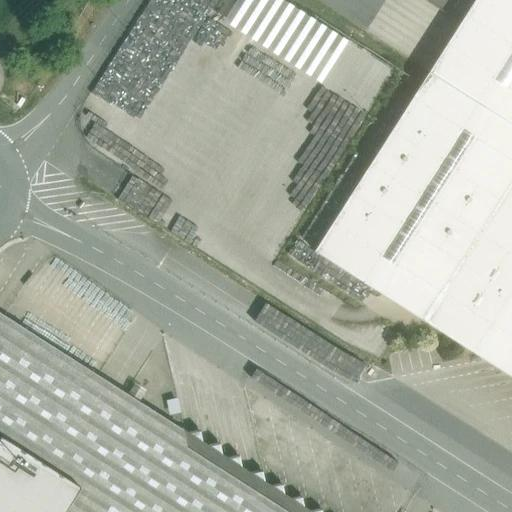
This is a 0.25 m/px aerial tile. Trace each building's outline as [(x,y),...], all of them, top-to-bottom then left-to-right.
[(313,82),(340,34),(280,0),(147,0),(93,97),(95,98),(92,104),(117,118),(125,105),(137,112),(140,105),(149,110),(167,78),(156,72),(166,56),(228,91),(253,48),(313,82)] [(511,0),(474,0),(314,252),(511,378),(511,0)] [(132,193),(126,205),(162,222),(174,197),(131,177),(125,189),(132,193)] [(205,444),(189,447),(185,431),(0,313),(0,435),(81,488),(65,511),(307,511),(306,509),(291,511),(290,511),(287,496),(271,500),(267,484),(251,487),(248,485),(244,469),(228,473),(224,456),(208,460),(205,444)] [(379,507),(410,460),(259,364),(246,384),(259,392),(250,407),(264,416),(256,428),(276,440),(263,460),(322,497),(334,478),(379,507)] [(65,511),(81,488),(0,435),(0,511),(65,511)]
